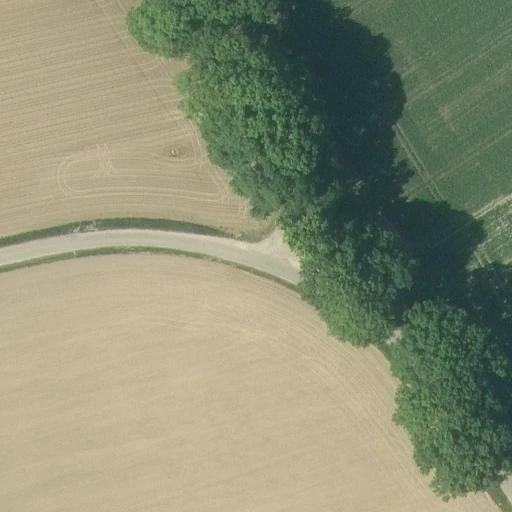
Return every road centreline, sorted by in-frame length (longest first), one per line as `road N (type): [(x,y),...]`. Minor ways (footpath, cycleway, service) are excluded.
road 1 (unclassified): [(511,486),(425,359),(354,304),(271,266),(163,238),(92,240),(0,258)]
road 2 (track): [(271,266),(294,200),(292,172),(205,26)]
